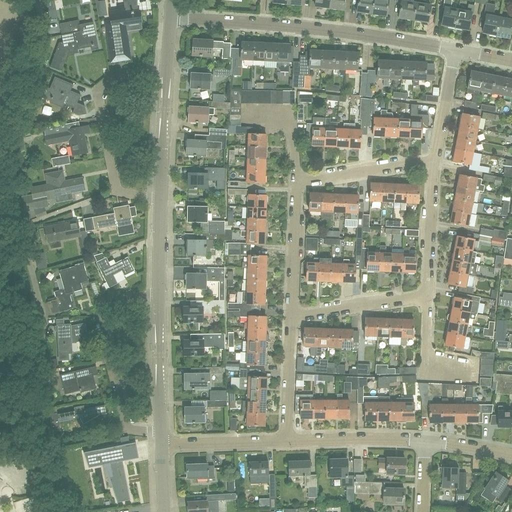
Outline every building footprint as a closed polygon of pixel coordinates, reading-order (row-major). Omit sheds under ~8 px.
[(114,32),(107,33),(111,62),(130,59),(126,32),(126,30),(123,31),(122,25),(125,25),(141,22),(140,11),(138,12),(137,4),(136,0),(123,0),(124,6),(125,10),(118,11),(119,14),(110,16),(111,21),(112,26),(113,26),(114,32)] [(315,0),(315,7),(329,9),(330,0),(315,0)] [(344,10),(345,0),(330,0),(329,9),(344,10)] [(358,0),(357,12),(372,14),(373,0),(358,0)] [(373,0),(372,14),(386,16),(388,0),(373,0)] [(399,18),(413,21),(416,0),(401,0),(402,1),(401,1),(399,18)] [(419,0),(416,0),(413,21),(428,23),(431,6),(425,5),(425,1),(419,0)] [(441,25),(454,27),(457,10),(450,9),(451,1),(447,0),(444,0),(443,10),(441,25)] [(467,4),(466,12),(457,10),(454,27),(467,30),(470,12),(472,13),(474,5),(467,4)] [(493,5),(490,8),(486,7),(484,16),(486,16),(483,33),(496,36),(499,18),(493,17),(495,5),(493,5)] [(49,20),(58,18),(56,10),(48,12),(49,20)] [(511,20),(499,18),(496,36),(509,38),(511,24),(511,20)] [(92,38),(97,37),(94,22),(80,25),(79,20),(60,24),(63,42),(60,43),(51,68),(60,72),(67,51),(94,46),(92,38)] [(230,59),(231,44),(223,43),(223,42),(213,42),(213,41),(193,40),(192,56),(212,57),(212,49),(222,50),(222,59),(230,59)] [(236,59),(232,58),(231,76),(241,76),(242,60),(253,61),(254,43),(241,43),(241,50),(236,50),(236,59)] [(254,43),(253,61),(265,61),(266,44),(254,43)] [(277,62),(277,69),(282,69),(282,73),(289,73),(289,62),(293,62),(293,47),(290,46),(290,43),(282,43),(282,45),(278,44),(277,62)] [(266,44),(265,61),(277,62),(278,44),(266,44)] [(310,68),(321,69),(322,52),(310,51),(310,53),(306,52),(305,67),(301,66),(301,76),(299,76),(298,88),(304,89),(305,77),(309,77),(310,68)] [(321,69),(333,69),(334,52),(322,52),(321,69)] [(334,52),(333,69),(345,70),(346,53),(334,52)] [(358,54),(346,53),(345,70),(357,71),(358,54)] [(389,79),(390,79),(390,62),(378,61),(377,78),(383,79),(383,86),(389,86),(389,79)] [(401,80),(402,62),(390,62),(390,79),(401,80)] [(414,63),(402,62),(401,80),(413,80),(414,63)] [(434,70),(426,70),(427,64),(414,63),(413,80),(414,80),(413,86),(419,86),(419,81),(426,81),(434,82),(434,70)] [(478,99),(480,91),(483,74),(471,71),(467,89),(468,89),(467,93),(473,94),(471,102),(465,101),(464,107),(476,109),(478,99)] [(359,96),(366,97),(367,84),(368,74),(361,73),(361,85),(359,96)] [(210,90),(211,75),(191,74),(190,89),(210,90)] [(480,91),(491,93),(495,76),(483,74),(480,91)] [(491,93),(503,96),(506,79),(495,76),(491,93)] [(80,115),(87,114),(85,106),(78,103),(81,95),(69,90),(72,84),(55,77),(49,93),(53,95),(51,99),(52,99),(51,102),(62,107),(63,104),(75,109),(74,113),(80,115)] [(511,79),(506,79),(503,96),(511,97),(511,79)] [(230,104),(230,109),(241,110),(241,104),(241,91),(230,91),(229,103),(230,104)] [(361,119),(368,120),(369,113),(369,100),(361,99),(359,119),(361,119)] [(230,110),(230,109),(230,104),(229,103),(209,102),(209,108),(189,107),(188,122),(208,123),(209,115),(214,116),(214,109),(225,110),(230,110)] [(411,105),(410,120),(410,138),(422,138),(422,128),(428,129),(428,116),(417,116),(417,105),(411,105)] [(373,136),(386,136),(387,114),(386,114),(386,111),(381,111),(381,119),(374,119),(373,136)] [(387,114),(386,136),(398,137),(398,120),(394,120),(392,114),(387,114)] [(462,114),(460,127),(477,130),(479,118),(462,114)] [(324,146),(325,118),(313,118),(312,125),(307,125),(306,139),(312,139),(312,146),(324,146)] [(336,147),(337,130),(338,123),(330,122),(331,119),(325,118),(324,146),(336,147)] [(410,120),(398,120),(398,137),(410,138),(410,120)] [(82,134),(90,133),(88,126),(80,128),(68,130),(67,124),(44,129),(46,136),(47,145),(70,141),(73,156),(87,153),(85,138),(83,139),(82,134)] [(336,147),(348,148),(349,125),(344,124),(344,130),(337,130),(336,147)] [(361,131),(355,130),(355,125),(349,125),(348,148),(360,148),(361,135),(361,131)] [(250,127),(241,127),(236,126),(236,134),(249,134),(248,146),(265,147),(266,135),(249,134),(250,127)] [(460,127),(458,138),(475,142),(477,130),(460,127)] [(209,136),(195,135),(195,141),(187,140),(186,155),(206,157),(206,150),(221,150),(221,149),(225,150),(226,136),(209,135),(209,136)] [(458,138),(456,150),(473,153),(475,142),(458,138)] [(265,147),(248,146),(248,158),(265,159),(265,147)] [(473,153),(456,150),(453,162),(470,165),(473,153)] [(54,160),(55,167),(70,164),(68,157),(54,160)] [(240,170),(265,171),(265,159),(248,158),(247,170),(240,170)] [(490,168),(470,165),(469,170),(489,173),(490,168)] [(264,183),(265,171),(240,170),(240,175),(247,176),(247,182),(240,182),(240,181),(228,181),(228,187),(246,188),(247,183),(264,183)] [(48,186),(31,189),(35,210),(48,207),(47,200),(61,197),(61,193),(71,191),(71,193),(85,190),(82,179),(63,182),(62,178),(64,178),(62,172),(46,175),(48,186)] [(208,189),(208,174),(189,174),(188,189),(208,189)] [(460,175),(458,188),(475,191),(482,192),(484,186),(480,185),(481,179),(460,175)] [(382,202),(383,184),(371,184),(370,201),(382,202)] [(395,185),(383,184),(382,202),(394,202),(395,185)] [(395,185),(394,202),(401,203),(401,212),(405,212),(407,185),(395,185)] [(419,186),(407,185),(405,212),(406,212),(406,203),(418,203),(419,186)] [(472,203),(475,191),(458,188),(455,200),(472,203)] [(352,194),(351,196),(346,196),(345,213),(345,221),(357,221),(358,196),(357,196),(357,194),(356,193),(353,193),(352,194)] [(309,211),(321,211),(322,194),(310,194),(309,211)] [(322,194),(321,211),(333,212),(334,195),(322,194)] [(249,195),(248,207),(266,208),(266,195),(249,195)] [(346,196),(334,195),(333,212),(345,213),(346,196)] [(455,200),(453,211),(470,214),(472,203),(455,200)] [(201,235),(209,235),(224,235),(224,231),(224,222),(209,221),(209,223),(207,222),(207,201),(195,201),(195,207),(188,207),(188,222),(201,222),(201,235)] [(92,219),(94,229),(117,225),(117,228),(118,228),(118,230),(132,227),(132,226),(130,218),(136,217),(134,208),(129,209),(128,207),(114,209),(115,215),(92,219)] [(266,208),(248,207),(248,219),(265,220),(265,219),(267,219),(268,218),(268,214),(267,213),(265,213),(266,208)] [(470,214),(453,211),(451,223),(468,226),(470,214)] [(224,222),(224,231),(233,231),(233,226),(233,219),(228,219),(228,222),(224,222)] [(248,219),(248,232),(265,232),(265,220),(248,219)] [(78,222),(44,228),(47,243),(50,242),(51,249),(61,247),(60,240),(79,237),(81,236),(81,235),(78,222)] [(482,228),(480,235),(492,238),(492,237),(505,240),(507,240),(508,232),(482,228)] [(247,244),(251,244),(264,244),(265,232),(248,232),(240,231),(240,236),(247,237),(247,244)] [(224,241),(224,235),(209,235),(209,241),(187,240),(187,256),(206,256),(206,252),(210,252),(210,249),(213,249),(213,241),(224,241)] [(492,237),(492,238),(480,235),(479,242),(491,244),(491,243),(504,245),(505,240),(492,237)] [(455,249),(476,253),(476,252),(472,252),(474,240),(457,236),(455,249)] [(318,239),(306,238),(305,251),(317,252),(318,239)] [(391,254),(386,254),(387,246),(381,246),(381,254),(379,254),(379,271),(384,271),(384,273),(385,274),(389,274),(391,273),(391,272),(391,254)] [(402,248),(401,250),(393,250),(393,254),(391,254),(391,272),(403,272),(404,248),(402,248)] [(409,248),(404,248),(403,272),(415,273),(416,255),(408,255),(409,248)] [(368,249),(362,249),(362,259),(361,262),(367,263),(367,271),(379,271),(379,254),(368,253),(368,249)] [(455,249),(452,261),(470,264),(476,265),(474,264),(475,258),(476,253),(455,249)] [(47,268),(44,253),(35,254),(38,270),(47,268)] [(128,258),(116,264),(114,260),(108,263),(106,258),(104,259),(102,254),(94,256),(90,258),(92,263),(97,261),(97,263),(109,288),(117,284),(113,276),(121,271),(124,277),(135,271),(128,258)] [(249,256),(249,262),(249,263),(242,263),(242,268),(249,268),(266,269),(266,256),(251,256),(249,256)] [(307,281),(319,281),(319,258),(314,258),(314,264),(307,263),(307,281)] [(319,258),(319,281),(331,282),(331,264),(331,259),(319,258)] [(344,265),(343,265),(342,282),(355,282),(355,265),(349,265),(349,260),(344,259),(344,265)] [(452,261),(450,273),(467,276),(467,275),(474,277),(476,265),(470,264),(452,261)] [(54,292),(56,298),(56,300),(51,302),(53,308),(58,307),(60,312),(73,308),(72,303),(69,294),(73,292),(82,290),(81,284),(80,283),(88,281),(83,263),(74,265),(75,267),(59,271),(63,284),(64,289),(54,292)] [(331,264),(331,282),(342,282),(343,265),(331,264)] [(224,285),(224,279),(224,269),(207,268),(207,274),(194,274),(187,274),(187,284),(187,289),(206,289),(206,282),(219,282),(219,285),(224,285)] [(248,280),(265,281),(266,269),(249,268),(248,280)] [(450,273),(448,284),(462,287),(461,292),(473,294),(474,288),(465,286),(467,276),(450,273)] [(248,280),(248,292),(265,293),(265,281),(248,280)] [(94,297),(100,295),(96,281),(90,283),(94,297)] [(240,304),(240,310),(250,310),(251,310),(252,304),(265,305),(265,293),(248,292),(242,292),(242,304),(240,304)] [(459,299),(456,298),(454,298),(452,310),(470,313),(477,314),(480,297),(460,294),(459,299)] [(183,307),(183,322),(191,322),(191,323),(193,323),(193,330),(199,330),(199,322),(203,322),(203,315),(203,314),(211,314),(211,307),(217,307),(217,313),(225,313),(225,301),(220,301),(219,301),(203,301),(203,307),(191,307),(183,307)] [(450,321),(467,324),(468,319),(475,320),(476,314),(477,315),(477,314),(470,313),(452,310),(451,315),(449,314),(448,315),(447,319),(448,321),(450,321)] [(245,323),(245,328),(266,329),(267,317),(251,316),(249,316),(249,317),(249,323),(245,323)] [(377,336),(378,319),(365,319),(365,336),(365,340),(377,341),(377,336)] [(389,337),(390,320),(378,319),(377,336),(389,337)] [(58,327),(55,327),(55,333),(58,332),(59,360),(68,359),(68,353),(72,352),(72,342),(79,340),(81,347),(89,345),(84,324),(71,327),(71,325),(65,325),(64,326),(63,320),(57,320),(58,326),(58,327)] [(390,320),(389,337),(401,337),(400,346),(402,320),(401,320),(390,320)] [(406,346),(406,338),(413,338),(414,321),(402,320),(400,346),(406,346)] [(450,321),(448,333),(465,336),(467,324),(450,321)] [(249,329),(248,341),(265,341),(266,329),(245,328),(245,329),(249,329)] [(316,351),(317,329),(304,328),(303,346),(310,346),(309,356),(315,356),(316,351)] [(321,347),(328,347),(329,329),(317,329),(316,351),(315,356),(320,356),(321,347)] [(341,330),(329,329),(328,347),(336,347),(340,348),(341,330)] [(341,330),(340,348),(351,348),(351,351),(358,352),(359,331),(353,331),(353,330),(341,330)] [(495,337),(495,340),(502,341),(503,332),(496,331),(495,337)] [(448,333),(445,345),(462,349),(462,348),(467,349),(468,348),(470,339),(469,338),(469,337),(465,336),(448,333)] [(184,356),(204,355),(203,346),(216,346),(216,350),(225,349),(225,334),(205,334),(205,341),(203,341),(203,340),(184,340),(184,356)] [(265,341),(248,341),(248,352),(265,353),(265,348),(267,348),(268,347),(268,343),(267,342),(265,342),(265,341)] [(239,365),(239,370),(241,370),(255,371),(255,365),(264,366),(265,353),(248,352),(247,364),(239,364),(239,365)] [(357,369),(357,375),(370,376),(371,365),(357,364),(357,369)] [(327,374),(338,374),(339,365),(335,365),(334,368),(327,368),(327,374)] [(223,367),(206,367),(206,373),(184,374),(185,389),(210,389),(210,374),(223,374),(223,367)] [(93,376),(97,375),(95,368),(61,376),(65,394),(80,390),(80,392),(96,388),(93,376)] [(255,377),(255,371),(241,370),(239,370),(239,378),(241,378),(240,389),(244,389),(266,390),(266,378),(255,377)] [(345,377),(345,382),(351,382),(351,390),(357,390),(357,378),(350,377),(345,377)] [(491,379),(480,378),(480,386),(491,387),(491,379)] [(502,394),(503,388),(504,382),(497,381),(495,394),(502,394)] [(442,396),(442,383),(421,382),(421,401),(429,401),(429,396),(442,396)] [(454,384),(442,383),(442,396),(448,396),(448,390),(455,390),(454,384)] [(249,390),(248,401),(265,402),(266,390),(244,389),(240,389),(240,390),(249,390)] [(342,394),(337,394),(337,401),(337,418),(349,419),(349,401),(342,401),(342,394)] [(313,395),(295,395),(295,414),(300,414),(300,418),(313,418),(313,401),(313,395)] [(363,397),(363,404),(365,404),(365,421),(377,421),(377,403),(377,398),(377,396),(370,397),(363,397)] [(377,421),(389,421),(389,403),(389,398),(377,398),(377,403),(377,421)] [(396,403),(389,403),(389,421),(401,421),(401,403),(401,398),(396,398),(396,403)] [(401,403),(401,421),(413,421),(413,403),(414,403),(414,399),(401,398),(401,403)] [(466,405),(467,423),(478,423),(478,422),(482,422),(482,413),(479,413),(479,405),(472,405),(472,399),(472,398),(466,398),(466,399),(466,405)] [(455,423),(455,405),(448,405),(448,400),(442,400),(442,405),(443,423),(455,423)] [(243,401),(243,413),(265,414),(265,402),(248,401),(243,401)] [(325,418),(325,401),(313,401),(313,418),(325,418)] [(337,401),(325,401),(325,418),(337,418),(337,401)] [(60,431),(59,423),(81,419),(83,424),(99,415),(106,414),(104,405),(79,410),(78,407),(74,408),(75,411),(57,415),(57,413),(49,415),(53,433),(60,431)] [(443,423),(442,405),(429,405),(429,422),(443,423)] [(467,423),(466,405),(455,405),(455,423),(467,423)] [(185,422),(205,422),(204,407),(185,407),(185,422)] [(499,427),(511,427),(511,411),(506,411),(506,407),(498,407),(499,411),(499,427)] [(265,414),(243,413),(248,413),(247,426),(247,429),(256,429),(256,426),(264,426),(265,414)] [(116,487),(112,487),(117,503),(130,500),(123,466),(121,466),(120,460),(124,459),(124,461),(139,458),(136,443),(129,444),(128,437),(120,438),(121,445),(83,453),(89,468),(102,465),(102,463),(111,462),(116,487)] [(379,460),(378,465),(386,465),(386,468),(386,473),(404,474),(405,460),(387,459),(387,460),(379,460)] [(354,482),(354,477),(347,477),(347,460),(330,460),(330,478),(340,478),(340,487),(354,487),(354,482)] [(317,500),(316,475),(310,475),(309,461),(288,462),(288,477),(303,476),(303,478),(304,478),(305,489),(308,489),(308,500),(317,500)] [(268,462),(249,463),(250,477),(268,476),(268,475),(268,462)] [(208,477),(208,479),(215,479),(214,466),(208,466),(208,464),(187,465),(187,478),(208,477)] [(458,468),(452,468),(452,465),(441,465),(441,474),(443,475),(443,488),(456,488),(456,510),(459,510),(469,495),(469,494),(465,494),(466,473),(458,473),(458,468)] [(508,480),(503,477),(505,475),(496,469),(490,477),(492,478),(485,489),(496,497),(495,499),(502,503),(511,489),(505,485),(508,480)] [(354,487),(354,493),(369,494),(383,495),(383,503),(404,504),(404,489),(384,489),(384,483),(370,483),(354,482),(354,487)] [(95,484),(82,487),(84,497),(97,494),(95,484)] [(226,500),(226,494),(206,496),(207,502),(189,503),(189,511),(218,511),(218,501),(226,500)]
